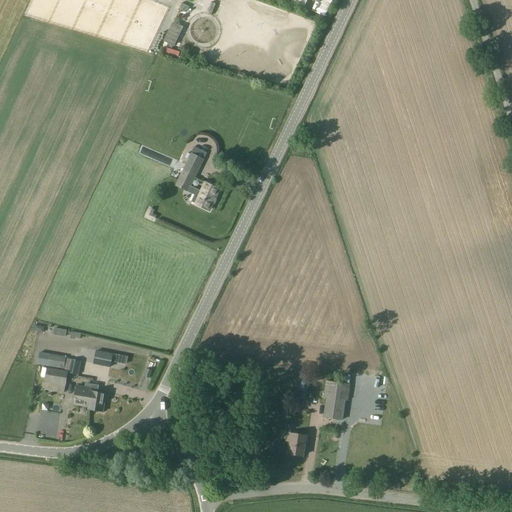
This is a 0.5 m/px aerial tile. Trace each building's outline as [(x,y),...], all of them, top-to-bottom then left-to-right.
[(168,43),(167,45),(172,47),(173,45),(174,45),(180,32),(170,27),(164,40),(168,43)] [(164,53),(163,59),(176,62),(177,56),(164,53)] [(204,160),(191,153),(175,186),(194,195),(191,202),(196,204),(209,211),(219,189),(206,183),(202,192),(191,186),(204,160)] [(111,368),(113,354),(96,350),(93,364),(111,368)] [(64,369),(66,357),(50,354),(48,366),(64,369)] [(79,375),(82,361),(72,359),(69,373),(79,375)] [(66,385),(68,371),(47,368),(45,382),(66,385)] [(306,402),(309,378),(299,377),(297,391),(296,391),(296,395),(297,395),(297,401),(306,402)] [(348,401),(350,384),(326,381),(323,397),(326,398),(323,417),(343,421),(346,401),(348,401)] [(91,391),(92,389),(76,386),(73,406),(88,408),(90,399),(86,398),(87,390),(91,391)] [(102,412),(105,393),(92,392),(92,389),(91,391),(87,390),(86,398),(90,399),(88,408),(88,410),(102,412)] [(306,451),(308,436),(288,433),(287,441),(291,442),(289,455),(303,457),(304,451),(306,451)]
